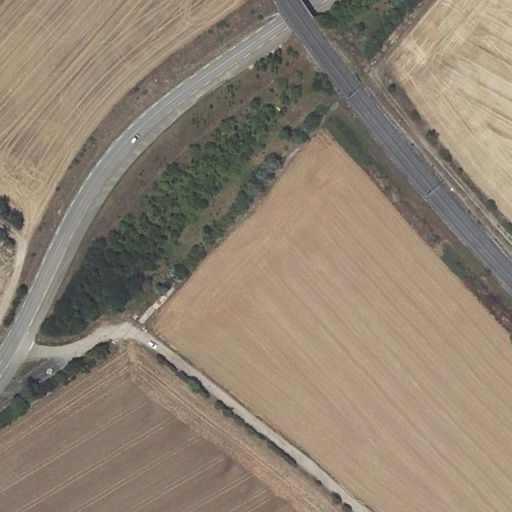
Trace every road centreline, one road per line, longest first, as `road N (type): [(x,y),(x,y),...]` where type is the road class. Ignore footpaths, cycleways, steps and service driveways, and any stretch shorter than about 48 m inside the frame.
road 1 (tertiary): [(0,365),(75,211),(115,154),(191,85),(315,0)]
road 2 (track): [(370,511),(132,332),(39,350),(0,342)]
